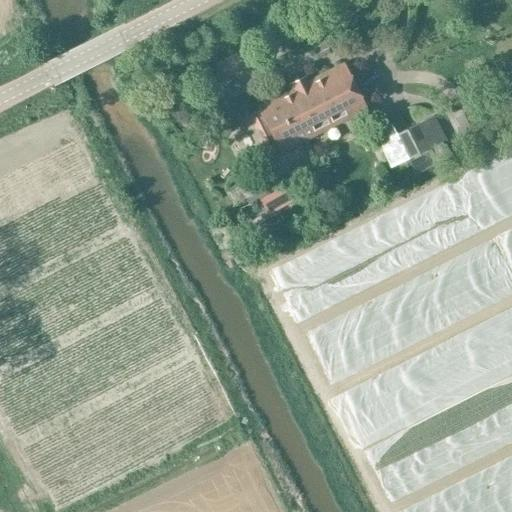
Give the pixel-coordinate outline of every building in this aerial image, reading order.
[(298,124),(306,141),(366,111),(343,65),(278,98),(286,113),(282,115),(288,128),(298,124)] [(216,82),(215,110),(227,110),(228,82),(216,82)] [(286,113),(278,98),(258,108),(260,111),(251,116),(270,155),(279,151),(281,154),(306,141),(298,124),(288,128),(282,115),(286,113)] [(451,157),(444,143),(432,119),(396,137),(390,126),(372,135),(389,171),(413,159),(419,173),(451,157)] [(266,196),(263,191),(256,177),(234,189),(241,202),(246,200),(249,206),(260,200),(268,215),(296,199),(288,184),(266,196)]
